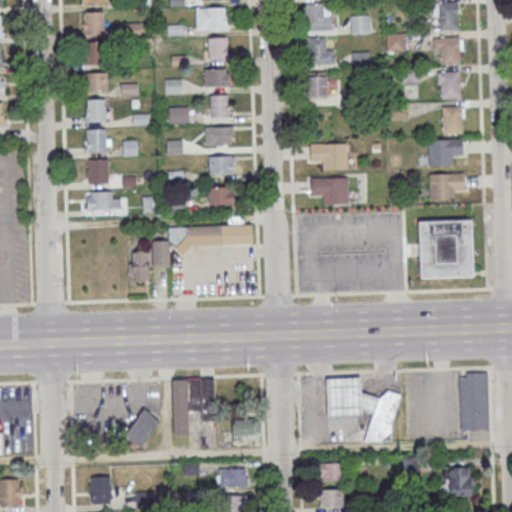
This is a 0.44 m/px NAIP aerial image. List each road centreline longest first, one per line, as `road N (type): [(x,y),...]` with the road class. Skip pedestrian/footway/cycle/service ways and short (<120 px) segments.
road 1 (residential): [(508,511),(492,0)]
road 2 (residential): [(280,511),(265,0)]
road 3 (primary): [(49,343),(511,328)]
road 4 (residential): [(49,343),(39,0)]
road 5 (residential): [(53,511),(49,343)]
